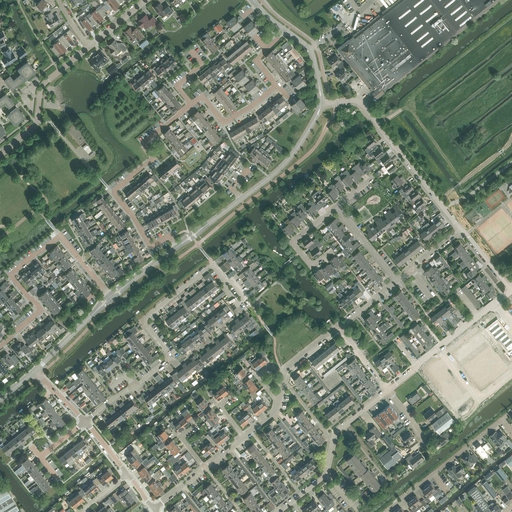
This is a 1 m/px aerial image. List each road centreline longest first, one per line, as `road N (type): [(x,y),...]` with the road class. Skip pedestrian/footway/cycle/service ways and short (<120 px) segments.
road 1 (residential): [(84,422),(171,358),(143,320),(213,266),(226,282)]
road 2 (residential): [(109,295),(57,235),(10,274),(41,313),(0,347)]
road 3 (residential): [(177,247),(169,236),(150,247),(113,191),(155,158),(145,144),(191,104)]
road 4 (residential): [(461,230),(362,104),(320,103)]
road 5 (tertiary): [(207,225),(281,168),(320,103)]
road 6 (residential): [(386,511),(500,420),(511,435)]
road 7 (residential): [(0,155),(35,125),(43,83),(90,46)]
